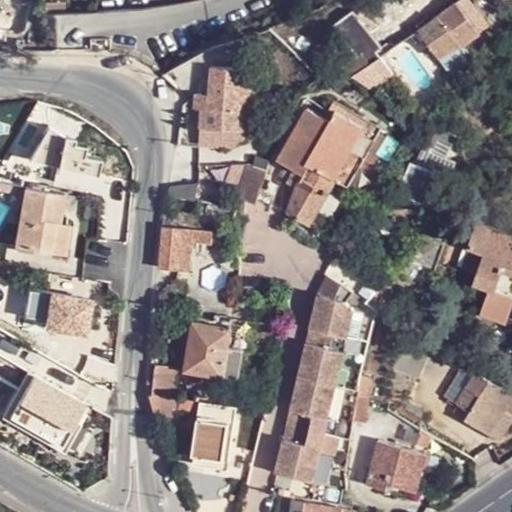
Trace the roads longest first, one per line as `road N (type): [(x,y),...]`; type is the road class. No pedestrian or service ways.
road 1 (residential): [(132,430),(153,161),(143,118),(109,89),(68,76),(0,76)]
road 2 (residential): [(252,511),(300,294),(292,259),(266,244)]
